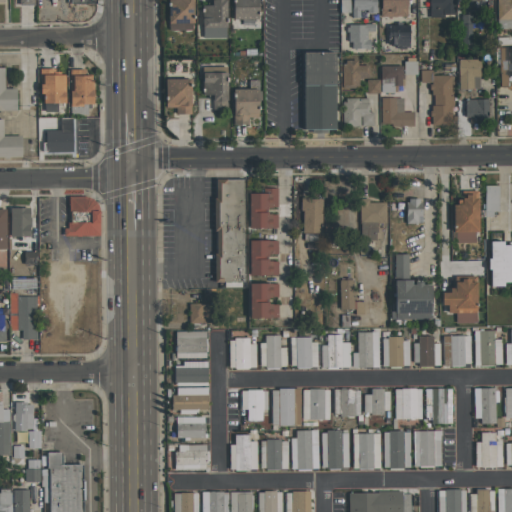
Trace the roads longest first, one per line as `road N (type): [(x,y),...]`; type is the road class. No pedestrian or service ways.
road 1 (tertiary): [(511,157),(162,157),(132,165)]
road 2 (primary): [(135,511),(133,230)]
road 3 (residential): [(134,372),(0,373)]
road 4 (residential): [(132,165),(92,177),(0,178)]
road 5 (residential): [(131,43),(0,43)]
